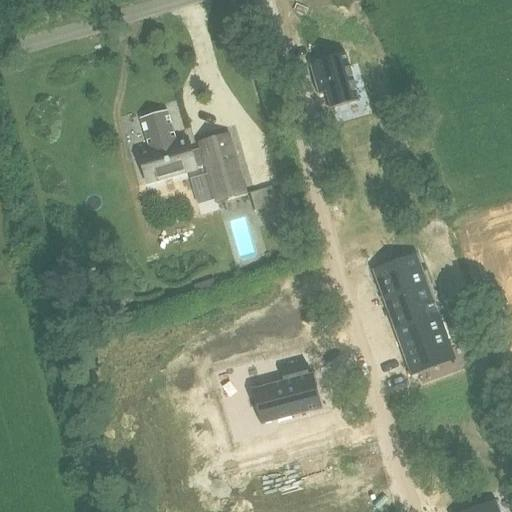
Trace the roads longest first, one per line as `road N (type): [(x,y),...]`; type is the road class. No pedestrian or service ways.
road 1 (residential): [(409,511),(264,0)]
road 2 (unclassified): [(0,52),(181,0)]
